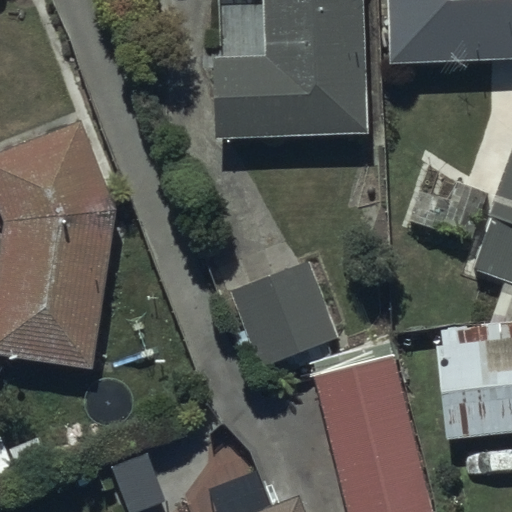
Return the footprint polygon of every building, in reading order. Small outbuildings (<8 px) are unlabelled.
[(357,0),(261,0),(265,48),(213,51),(218,134),(365,125),(357,0)] [(511,0),(386,0),(388,55),(511,50),(511,0)] [(82,109),(0,142),(0,212),(1,216),(0,222),(0,346),(93,357),(113,206),(82,109)] [(511,142),(472,264),(511,277),(511,142)] [(335,328),(305,253),(228,283),(258,358),(335,328)] [(433,340),(444,431),(511,425),(511,318),(441,325),(442,339),(433,340)] [(387,335),(306,360),(348,511),(414,511),(435,506),(387,335)] [(306,511),(297,487),(234,511),(306,511)]
